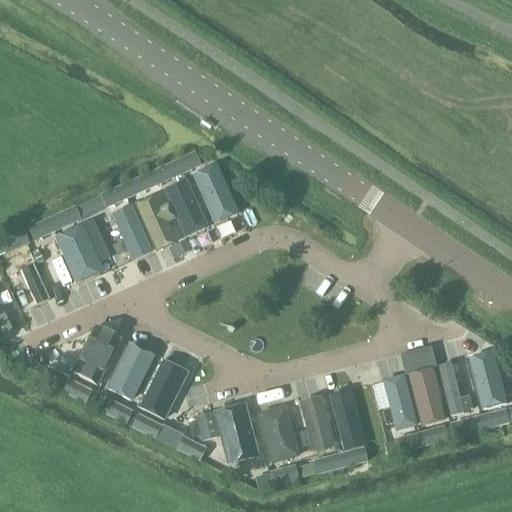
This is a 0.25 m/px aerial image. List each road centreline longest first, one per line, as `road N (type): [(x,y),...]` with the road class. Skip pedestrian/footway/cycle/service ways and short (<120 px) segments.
road 1 (tertiary): [(410,229),(62,0)]
road 2 (residential): [(121,305),(277,238),(364,294)]
road 3 (residential): [(272,376),(121,305)]
road 4 (residential): [(393,346),(272,376)]
road 5 (tertiary): [(511,299),(410,229)]
